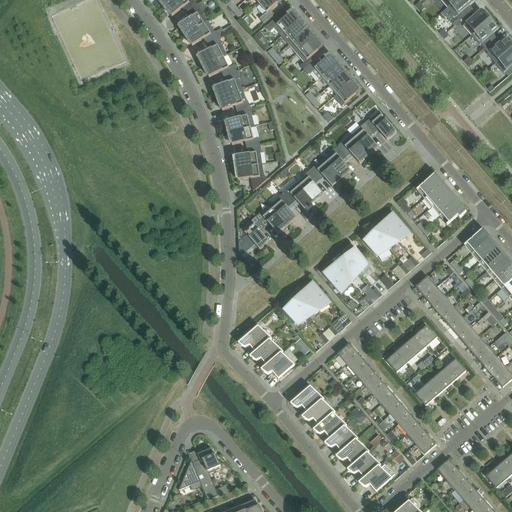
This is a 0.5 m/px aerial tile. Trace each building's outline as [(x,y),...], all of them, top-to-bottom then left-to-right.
[(174,0),(157,0),(165,8),(174,0)] [(186,14),(198,6),(193,0),(189,3),(186,0),(174,0),(165,8),(172,17),(172,18),(183,9),(186,14)] [(270,11),(282,0),(264,0),(259,5),(266,14),(259,20),(263,25),(274,15),(270,11)] [(440,0),(447,9),(457,0),(440,0)] [(467,8),(474,2),(471,0),(457,0),(447,9),(456,18),(457,17),(460,22),(471,13),(467,8)] [(190,19),(179,27),(186,37),(207,23),(203,16),(208,13),(201,3),(198,6),(186,14),(190,19)] [(237,9),(232,4),(228,7),(233,13),(237,9)] [(241,14),(237,9),(233,13),(237,18),(241,14)] [(472,36),(492,19),(487,14),(485,16),(481,11),(463,27),(472,36)] [(277,18),(266,27),(270,32),(274,29),(275,30),(282,38),(301,21),(293,12),(281,23),(277,18)] [(491,36),(498,30),(494,26),(496,24),(492,19),(472,36),(480,46),(481,45),(484,50),(495,41),(491,36)] [(282,38),(289,46),(308,30),(301,21),(282,38)] [(219,38),(215,32),(214,33),(207,23),(186,37),(192,47),(204,40),(207,45),(219,38)] [(308,30),(289,46),(297,55),(315,39),(308,30)] [(259,43),(264,38),(260,33),(254,38),(259,43)] [(210,51),(198,57),(204,68),(223,58),(226,56),(221,45),(222,45),(219,38),(207,45),(210,51)] [(315,39),(297,55),(303,62),(304,64),(300,67),(304,71),(315,62),(311,58),(323,48),(315,39)] [(495,64),(511,50),(511,42),(509,43),(506,39),(499,45),(495,41),(484,50),(488,54),(487,55),(495,64)] [(511,50),(495,64),(504,74),(505,73),(509,78),(511,74),(511,50)] [(278,56),(273,51),(269,54),(273,60),(278,56)] [(282,61),(278,56),(273,60),(278,65),(282,61)] [(315,62),(304,71),(308,76),(312,73),(318,80),(319,81),(322,79),(338,65),(330,56),(318,67),(315,62)] [(229,68),(223,58),(204,68),(209,78),(209,79),(221,73),(224,78),(237,73),(233,66),(229,68)] [(338,65),(322,79),(330,87),(346,74),(338,65)] [(226,84),(214,89),(218,100),(242,91),(238,80),(239,79),(237,73),(224,78),(226,84)] [(346,74),(330,87),(337,96),(353,82),(346,74)] [(337,96),(334,99),(342,107),(361,91),(353,82),(337,96)] [(262,91),(260,84),(253,87),(255,94),(262,91)] [(242,91),(218,100),(222,111),(222,112),(235,107),(237,113),(251,109),(248,102),(247,102),(242,91)] [(315,100),(311,94),(306,98),(311,103),(315,100)] [(320,105),(315,100),(311,103),(316,109),(320,105)] [(239,119),(226,122),(229,134),(251,128),(254,127),(251,116),(252,116),(251,109),(237,113),(239,119)] [(369,120),(365,124),(374,135),(378,131),(387,141),(396,133),(397,133),(391,127),(393,125),(386,117),(384,118),(382,116),(379,113),(378,113),(371,120),(370,121),(369,120)] [(333,120),(328,115),(324,118),(329,124),(333,120)] [(347,118),(342,122),(345,127),(351,123),(347,118)] [(359,130),(352,137),(354,140),(369,156),(378,149),(370,138),(374,135),(365,124),(363,126),(360,128),(361,129),(359,130)] [(254,140),(251,128),(229,134),(232,146),(245,143),(246,149),(260,146),(259,139),(254,140)] [(342,144),(338,148),(347,158),(351,154),(360,165),(360,164),(369,156),(354,140),(352,137),(347,140),(343,144),(342,144)] [(263,165),(261,153),(262,153),(260,146),(246,149),(248,155),(234,157),(236,169),(263,165)] [(333,153),(324,160),(342,180),(350,172),(351,172),(342,162),(347,158),(338,148),(333,151),(334,152),(333,153)] [(315,167),(310,171),(319,182),(323,178),(332,188),(333,188),(342,180),(324,160),(316,167),(315,168),(315,167)] [(268,180),(265,177),(264,177),(263,165),(236,169),(238,181),(238,182),(251,179),(253,193),(268,180)] [(305,177),(297,183),(314,203),(323,196),(324,196),(315,185),(319,182),(310,171),(306,175),(305,177)] [(417,191),(424,200),(442,184),(435,176),(436,175),(436,174),(417,191)] [(287,191),(283,194),(292,205),(296,201),(305,212),(305,211),(314,203),(297,183),(289,190),(288,191),(287,191)] [(424,200),(432,209),(449,193),(442,185),(444,184),(443,183),(442,184),(424,200)] [(432,209),(439,217),(457,202),(450,194),(451,192),(432,209)] [(271,206),(270,207),(273,210),(287,227),(296,219),(297,219),(288,209),(292,205),(283,194),(278,198),(279,199),(278,200),(271,206)] [(462,217),(467,213),(465,211),(466,210),(466,209),(464,210),(457,202),(459,201),(458,200),(457,202),(439,217),(447,226),(460,215),(462,217)] [(411,212),(406,206),(402,210),(407,215),(411,212)] [(260,214),(256,218),(265,229),(269,225),(278,235),(287,227),(273,210),(263,218),(260,214)] [(415,217),(411,212),(407,215),(412,220),(415,217)] [(409,236),(394,216),(383,225),(399,243),(400,243),(399,242),(409,236)] [(243,239),(239,243),(239,259),(240,259),(255,246),(260,251),(260,250),(269,243),(260,232),(265,229),(256,218),(251,222),(254,226),(245,234),(247,236),(243,239)] [(426,229),(421,224),(417,227),(422,232),(426,229)] [(399,243),(383,225),(384,226),(375,233),(390,250),(389,249),(399,243)] [(430,234),(426,229),(422,232),(427,237),(430,234)] [(464,246),(472,255),(489,240),(483,232),(484,231),(484,230),(464,246)] [(390,250),(375,233),(374,234),(375,235),(366,243),(378,257),(390,250)] [(472,255),(479,264),(497,248),(490,240),(492,239),(491,239),(489,240),(472,255)] [(487,273),(506,256),(504,257),(497,249),(499,248),(498,247),(479,264),(487,273)] [(425,260),(432,254),(428,250),(421,256),(425,260)] [(368,266),(355,251),(346,260),(345,259),(359,276),(368,266)] [(494,281),(511,266),(511,265),(511,266),(505,258),(506,256),(487,273),(494,281)] [(419,265),(412,258),(409,261),(415,268),(419,265)] [(359,276),(345,259),(336,267),(336,266),(335,266),(351,285),(358,276),(359,277),(359,276)] [(458,267),(454,262),(450,265),(455,270),(458,267)] [(351,285),(335,266),(324,276),(342,294),(350,285),(351,285)] [(409,273),(403,266),(400,268),(406,276),(409,273)] [(502,290),(511,281),(511,266),(494,281),(502,290)] [(463,273),(458,267),(455,270),(459,276),(463,273)] [(386,276),(380,281),(389,291),(394,286),(386,276)] [(424,298),(436,288),(428,278),(416,288),(424,298)] [(473,284),(469,279),(465,282),(470,288),(473,284)] [(511,281),(502,290),(509,299),(511,296),(511,281)] [(329,305),(314,284),(303,294),(319,312),(320,312),(319,311),(329,305)] [(478,290),(473,284),(470,288),(474,293),(478,290)] [(433,309),(445,298),(436,288),(424,298),(433,309)] [(382,297),(376,289),(373,292),(379,299),(382,297)] [(464,299),(469,295),(466,291),(461,295),(464,299)] [(319,312),(303,294),(303,295),(295,302),(309,319),(310,319),(309,318),(319,312)] [(488,302),(484,296),(480,300),(485,305),(488,302)] [(373,304),(367,297),(364,300),(370,307),(373,304)] [(442,319),(454,308),(445,298),(433,309),(442,319)] [(357,318),(370,307),(364,300),(359,303),(362,307),(361,308),(354,315),(357,318)] [(309,319),(295,302),(294,303),(295,304),(286,312),(298,326),(309,319)] [(493,307),(488,302),(485,305),(489,310),(493,307)] [(451,329),(462,318),(454,308),(442,319),(451,329)] [(503,319),(499,314),(495,317),(499,322),(503,319)] [(497,324),(491,317),(486,321),(492,328),(497,324)] [(459,339),(471,328),(462,318),(451,329),(459,339)] [(344,329),(352,323),(348,319),(341,325),(344,329)] [(508,324),(503,319),(499,322),(504,327),(508,324)] [(255,353),(272,339),(259,327),(239,345),(245,349),(250,347),(255,353)] [(338,334),(332,327),(329,330),(335,337),(338,334)] [(437,339),(427,327),(417,336),(427,348),(437,339)] [(468,349),(480,339),(471,328),(459,339),(468,349)] [(329,342),(323,335),(320,338),(326,345),(329,342)] [(427,348),(417,336),(407,345),(417,357),(427,348)] [(267,366),(283,352),(271,341),(272,339),(255,353),(250,358),(256,362),(261,360),(267,366)] [(477,359),(489,349),(480,339),(468,349),(477,359)] [(346,366),(358,355),(350,345),(338,356),(346,366)] [(417,357),(407,345),(397,353),(407,365),(417,357)] [(485,369),(497,359),(489,349),(477,359),(485,369)] [(279,380),(295,366),(282,354),(284,353),(283,352),(267,366),(261,371),(268,375),(273,373),(279,380)] [(407,365),(397,353),(386,362),(397,374),(407,365)] [(355,376),(367,366),(358,355),(346,366),(355,376)] [(494,379),(506,369),(497,359),(485,369),(494,379)] [(466,372),(456,361),(446,369),(456,381),(466,372)] [(364,386),(376,376),(367,366),(355,376),(364,386)] [(456,381),(446,369),(436,378),(446,390),(456,381)] [(503,389),(511,381),(511,375),(506,369),(494,379),(503,389)] [(372,396),(384,386),(376,376),(364,386),(372,396)] [(446,390),(436,378),(425,387),(436,399),(446,390)] [(339,385),(334,380),(329,385),(333,390),(339,385)] [(381,406),(393,396),(384,386),(372,396),(381,406)] [(436,399),(425,387),(415,396),(426,408),(436,399)] [(302,418),(324,400),(310,388),(291,405),(297,409),(302,407),(307,413),(302,418)] [(390,416),(402,406),(393,396),(381,406),(390,416)] [(313,431),(335,413),(322,401),(324,400),(302,418),(308,422),(313,420),(319,427),(313,431)] [(399,426),(411,416),(402,406),(390,416),(399,426)] [(355,419),(361,414),(357,409),(351,414),(355,419)] [(325,445),(347,426),(334,415),(335,413),(313,431),(320,436),(325,433),(330,440),(325,444),(325,445)] [(359,425),(367,419),(362,413),(361,414),(355,419),(359,425)] [(407,436),(419,426),(411,416),(399,426),(407,436)] [(441,428),(447,423),(443,419),(437,424),(441,428)] [(336,458),(358,439),(345,428),(347,426),(325,445),(331,449),(336,447),(342,453),(336,458)] [(416,446),(428,436),(419,426),(407,436),(416,446)] [(400,441),(392,431),(386,435),(395,446),(400,441)] [(425,457),(437,446),(428,436),(416,446),(425,457)] [(348,471),(369,452),(356,441),(358,439),(336,458),(343,462),(347,460),(353,466),(347,471),(348,471)] [(384,441),(380,444),(384,449),(388,445),(384,441)] [(221,467),(217,457),(216,455),(214,456),(211,450),(198,455),(200,461),(201,464),(204,462),(210,475),(220,471),(219,468),(221,467)] [(359,484),(381,466),(368,454),(369,452),(348,471),(354,475),(359,473),(364,479),(359,484)] [(404,462),(397,453),(392,458),(400,466),(404,462)] [(511,476),(511,466),(506,460),(496,469),(507,481),(511,476)] [(216,491),(211,478),(210,475),(204,462),(201,464),(200,461),(192,464),(191,461),(179,492),(200,483),(205,496),(207,501),(219,497),(216,491)] [(446,481),(458,471),(449,461),(437,471),(446,481)] [(376,493),(392,479),(395,475),(385,466),(381,469),(379,467),(381,466),(359,484),(365,488),(370,486),(376,493)] [(507,481),(496,469),(486,478),(496,490),(507,481)] [(455,491),(467,481),(458,471),(446,481),(455,491)] [(463,501),(475,491),(467,481),(455,491),(463,501)] [(511,494),(511,487),(510,485),(500,493),(506,500),(511,494)] [(230,492),(227,486),(216,491),(219,497),(230,492)] [(472,511),(484,501),(475,491),(463,501),(472,511)] [(419,511),(418,510),(420,508),(420,505),(414,500),(412,500),(409,503),(409,502),(397,511),(419,511)] [(262,511),(261,509),(260,507),(258,507),(255,501),(245,505),(247,511),(262,511)] [(472,511),(491,511),(493,511),(484,501),(472,511)]
